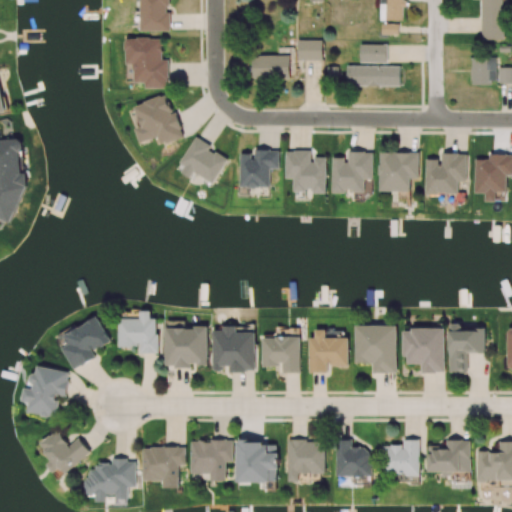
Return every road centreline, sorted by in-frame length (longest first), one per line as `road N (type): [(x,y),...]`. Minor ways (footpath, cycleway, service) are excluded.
road 1 (residential): [(511,407),(120,407)]
road 2 (residential): [(224,101),(248,117),(511,120)]
road 3 (residential): [(435,120),(435,0)]
